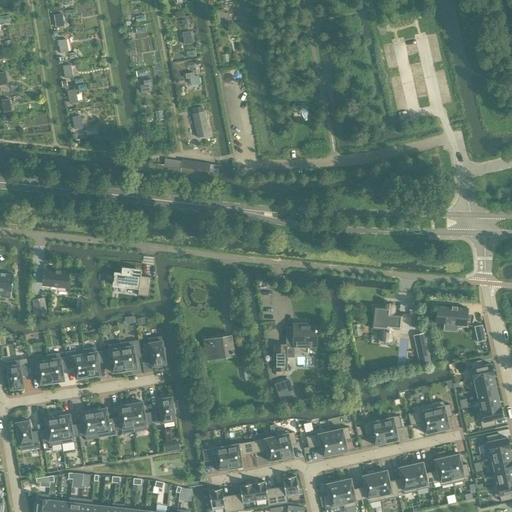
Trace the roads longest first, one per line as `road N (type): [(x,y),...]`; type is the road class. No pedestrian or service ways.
road 1 (residential): [(486,284),(0,233)]
road 2 (secondary): [(206,206),(322,226),(481,233)]
road 3 (secondary): [(471,215),(206,206)]
road 4 (unclassified): [(464,173),(458,138),(335,164),(263,165)]
road 5 (secondary): [(206,206),(0,182)]
road 6 (residential): [(1,408),(160,379)]
road 7 (residential): [(307,470),(459,436)]
